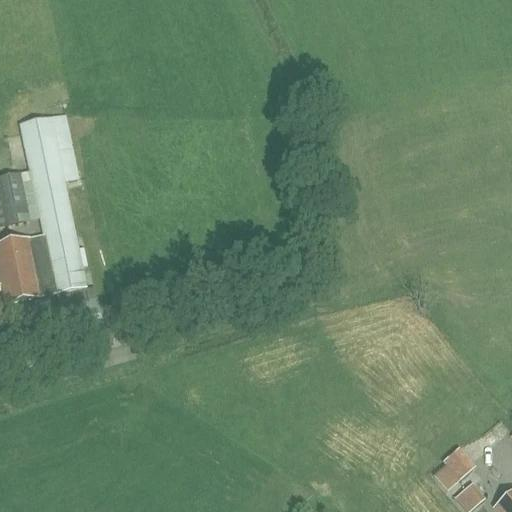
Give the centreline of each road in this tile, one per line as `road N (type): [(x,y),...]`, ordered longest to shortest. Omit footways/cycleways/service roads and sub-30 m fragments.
road 1 (track): [(141,349),(311,299)]
road 2 (unclassified): [(0,393),(141,349)]
